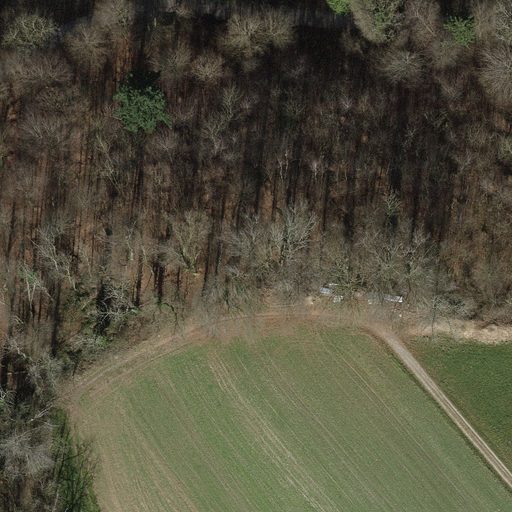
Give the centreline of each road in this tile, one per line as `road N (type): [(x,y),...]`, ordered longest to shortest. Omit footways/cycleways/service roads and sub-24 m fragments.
road 1 (track): [(0,73),(36,40),(86,19),(144,11),(511,23)]
road 2 (track): [(368,318),(511,487)]
